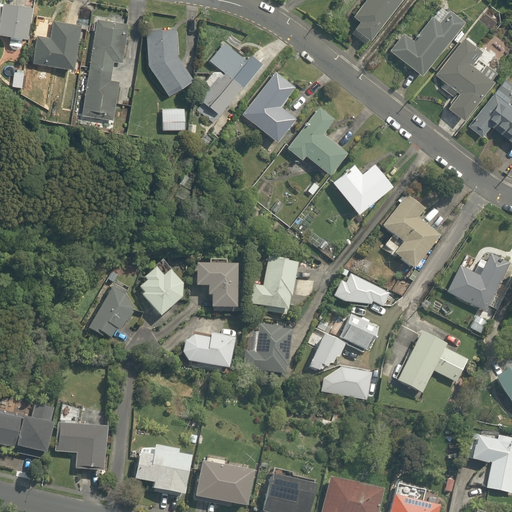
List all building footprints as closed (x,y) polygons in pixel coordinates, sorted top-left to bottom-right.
[(354,29),(369,41),(400,0),(365,0),(352,17),(359,22),(354,29)] [(26,39),(30,6),(0,1),(0,34),(9,35),(8,44),(11,49),(16,50),(20,46),(21,38),(26,39)] [(402,32),(387,51),(419,76),(462,21),(447,10),(445,12),(439,7),(431,17),(429,16),(411,39),(402,32)] [(96,19),(81,115),(112,120),(118,81),(110,79),(113,61),(122,62),(128,24),(96,19)] [(32,64),(73,70),(80,25),(51,20),(49,37),(37,35),(32,64)] [(147,65),(167,96),(191,80),(175,56),(173,29),(145,31),(147,65)] [(464,37),(434,74),(445,82),(441,88),(453,98),(446,107),(461,119),(493,80),(490,78),(495,72),(485,64),(479,71),(471,64),(482,51),(464,37)] [(197,110),(213,123),(219,115),(217,113),(239,86),(242,88),(260,64),(249,55),(245,60),(223,43),(208,61),(223,73),(219,78),(217,76),(209,86),(207,85),(197,98),(203,102),(197,110)] [(22,84),(24,70),(16,69),(16,72),(13,72),(12,82),(22,84)] [(241,114),(275,142),(294,118),(278,106),(293,87),(275,72),(241,114)] [(490,127),(511,144),(511,108),(507,104),(511,97),(511,86),(504,80),(467,127),(481,138),(490,127)] [(304,156),(327,174),(345,152),(322,133),(333,119),(318,107),(285,148),(300,160),(304,156)] [(161,108),(161,130),(183,130),(183,108),(161,108)] [(331,182),(356,214),(390,187),(372,164),(361,173),(353,164),(331,182)] [(309,197),(320,183),(316,180),(309,189),(307,187),(303,192),(309,197)] [(393,255),(412,271),(438,238),(416,220),(423,211),(405,196),(380,228),(401,244),(393,255)] [(276,213),(282,204),(277,200),(270,210),(276,213)] [(322,249),(327,243),(322,239),(317,246),(322,249)] [(445,293),(484,313),(487,306),(496,311),(507,288),(499,284),(509,264),(488,254),(484,263),(479,260),(476,267),(481,269),(478,276),(458,266),(445,293)] [(251,284),(247,304),(260,306),(259,310),(283,315),(283,311),(285,311),(288,297),(290,297),(296,264),(287,262),(287,260),(266,256),(261,286),(251,284)] [(139,296),(158,317),(180,299),(180,285),(168,272),(169,271),(159,260),(151,268),(152,270),(142,279),(145,282),(137,288),(142,294),(139,296)] [(209,265),(194,264),(193,286),(206,287),(206,296),(210,296),(209,309),(220,309),(220,311),(238,312),(240,282),(235,281),(235,266),(223,265),(224,263),(209,263),(209,265)] [(110,289),(86,329),(98,336),(99,334),(108,339),(114,329),(118,332),(130,309),(122,296),(126,290),(114,283),(111,289),(110,289)] [(339,339),(366,352),(377,329),(350,317),(352,312),(343,308),(333,329),(342,333),(339,339)] [(469,331),(481,336),(487,323),(475,317),(469,331)] [(243,351),(240,370),(255,372),(255,374),(282,377),(283,367),(286,367),(290,332),(278,330),(278,328),(257,325),(254,352),(243,351)] [(181,353),(187,361),(226,369),(232,339),(220,337),(221,333),(209,331),(208,335),(191,332),(190,337),(182,343),(181,353)] [(394,382),(419,395),(431,372),(455,383),(466,361),(443,349),(445,346),(419,333),(394,382)] [(301,363),(298,370),(305,373),(308,365),(301,363)] [(467,364),(465,372),(472,375),(474,366),(467,364)] [(511,364),(492,378),(511,407),(511,364)] [(16,448),(45,455),(52,425),(49,424),(52,410),(34,405),(30,420),(22,418),(21,420),(0,414),(0,445),(15,450),(16,448)] [(74,470),(101,472),(105,428),(57,424),(54,452),(76,454),(74,470)] [(511,442),(510,442),(510,440),(496,437),(495,441),(475,437),(473,447),(472,447),(469,460),(487,464),(487,463),(490,464),(485,489),(511,494),(511,490),(511,442)] [(151,490),(182,495),(189,457),(176,455),(177,451),(153,447),(153,449),(142,450),(138,454),(133,481),(152,484),(151,490)] [(194,497),(244,507),(251,472),(223,467),(224,462),(206,459),(205,464),(200,463),(194,497)] [(272,469),(260,511),(307,511),(314,486),(311,486),(312,482),(290,477),(291,473),(272,469)] [(376,511),(381,490),(328,478),(320,511),(376,511)] [(451,493),(453,481),(446,480),(444,491),(451,493)] [(391,496),(387,511),(436,511),(438,506),(420,503),(423,491),(397,485),(394,497),(391,496)]
